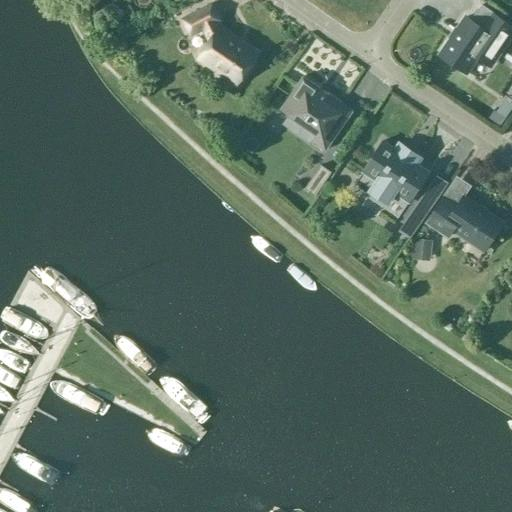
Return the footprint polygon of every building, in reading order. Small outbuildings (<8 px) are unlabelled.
[(237,83),(256,55),(218,29),(214,22),(219,20),(211,4),(183,19),(190,34),(203,28),(210,41),(199,57),(237,83)] [(511,33),(511,27),(492,13),(481,28),(465,17),(440,54),(466,72),(477,56),(490,66),(511,33)] [(325,150),(352,111),(303,77),(280,109),(316,134),(311,141),(325,150)] [(364,200),(395,222),(429,172),(415,163),(419,158),(399,145),(396,150),(382,141),(362,171),(377,181),(364,200)] [(320,165),(305,188),(315,195),(331,172),(320,165)] [(412,235),(439,196),(428,188),(400,227),(412,235)] [(483,251),(502,222),(463,196),(457,205),(444,196),(426,222),(447,237),(452,230),(483,251)] [(432,240),(414,239),(412,259),(430,261),(432,240)]
